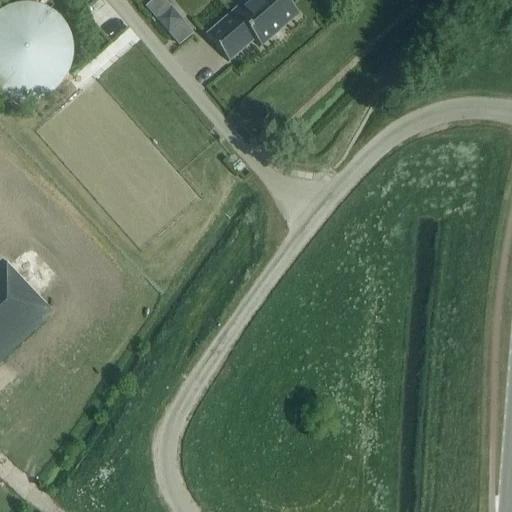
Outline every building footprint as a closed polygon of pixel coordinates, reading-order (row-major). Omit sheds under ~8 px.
[(244,0),(204,35),(227,62),(253,40),(259,48),(297,15),(285,1),(284,0),(244,0)] [(28,99),(38,98),(47,94),(55,88),(61,82),(67,74),(70,65),(72,55),(71,46),(69,36),(65,27),(59,20),(57,17),(52,14),(44,9),(35,6),(25,5),(15,5),(6,8),(0,11),(0,92),(0,93),(9,97),(19,99),(28,99)] [(162,196),(178,180),(170,172),(155,188),(162,196)] [(148,193),(137,202),(154,221),(165,211),(148,193)] [(0,360),(50,313),(1,261),(0,261),(0,360)] [(0,388),(12,378),(0,365),(0,388)]
